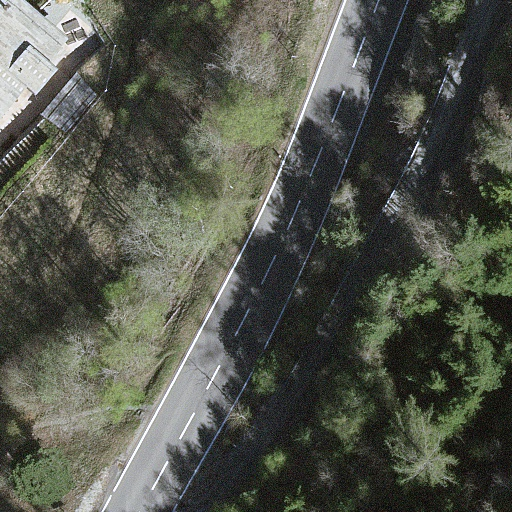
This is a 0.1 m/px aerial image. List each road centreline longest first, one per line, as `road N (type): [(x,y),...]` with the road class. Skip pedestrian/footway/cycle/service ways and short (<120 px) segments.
road 1 (track): [(204,511),(305,377),(422,172),(489,0)]
road 2 (tertiary): [(378,0),(274,257),(138,511)]
